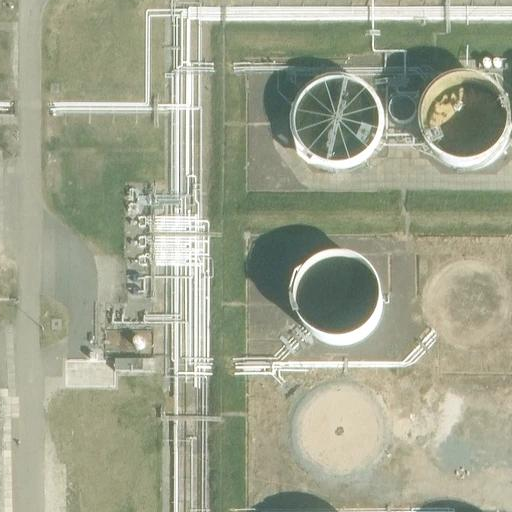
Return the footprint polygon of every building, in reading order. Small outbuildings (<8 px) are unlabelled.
[(511,133),(511,116),(510,107),(502,94),(490,85),(475,81),(460,81),(446,87),(435,96),(428,108),(425,121),(426,135),(432,148),(441,159),(453,166),(467,169),(481,167),(495,161),(505,150),(511,136),(511,133)] [(383,125),(379,111),(371,98),(359,89),(345,84),(330,85),(316,90),(305,99),(298,111),(294,125),(296,139),(301,152),(311,162),(323,169),(337,172),(351,171),(364,164),(375,154),(381,140),(383,125)] [(397,94),(394,97),(392,101),(392,105),(394,109),(396,113),(400,115),(404,116),(408,116),(411,114),(414,112),(416,108),(417,104),(417,100),(415,96),(412,94),(409,92),(405,91),(401,92),(397,94)] [(318,342),(353,347),(375,332),(385,300),(373,274),(351,261),(318,267),(299,291),(300,323),(318,342)] [(143,373),(143,361),(115,361),(115,373),(143,373)] [(154,361),(144,361),(143,373),(154,373),(154,361)]
